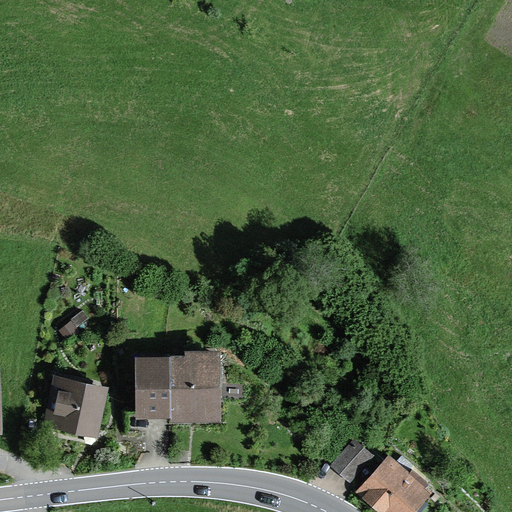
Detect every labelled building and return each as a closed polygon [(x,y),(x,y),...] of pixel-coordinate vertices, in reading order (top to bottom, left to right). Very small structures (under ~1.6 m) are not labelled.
[(190,362),(171,362),(171,410),(171,416),(191,416),(191,409),(213,409),(212,352),(190,352),(190,362)] [(143,410),(171,410),(171,362),(143,362),(143,410)] [(55,382),(48,417),(94,427),(101,392),(55,382)] [(238,383),(217,460),(292,480),(312,403),(238,383)] [(354,441),(334,464),(349,477),(369,454),(354,441)] [(393,458),(366,490),(391,511),(403,511),(428,483),(412,469),(409,472),(393,458)]
